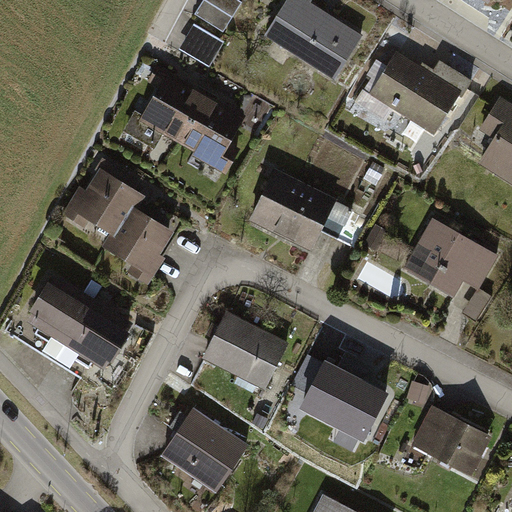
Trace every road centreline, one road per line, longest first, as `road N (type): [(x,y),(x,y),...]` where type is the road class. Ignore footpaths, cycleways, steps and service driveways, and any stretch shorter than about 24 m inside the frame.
road 1 (residential): [(511,403),(240,261),(209,265),(128,420),(118,475),(154,511)]
road 2 (secondary): [(0,411),(94,511)]
road 3 (residential): [(511,65),(407,0)]
